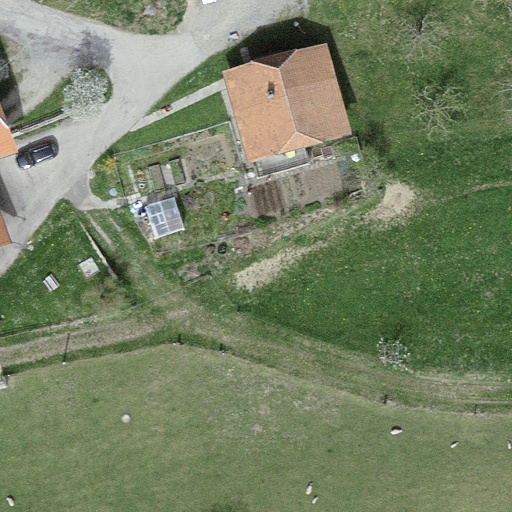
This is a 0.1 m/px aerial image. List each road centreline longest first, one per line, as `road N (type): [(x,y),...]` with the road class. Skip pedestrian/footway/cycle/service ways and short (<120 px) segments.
road 1 (track): [(511,384),(372,378),(210,326),(128,270),(55,165)]
road 2 (track): [(243,0),(122,89)]
